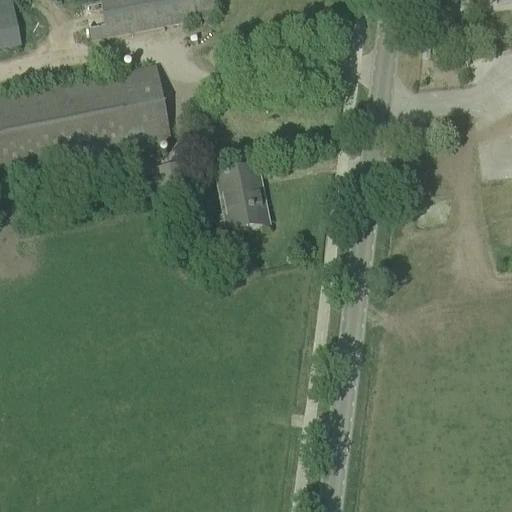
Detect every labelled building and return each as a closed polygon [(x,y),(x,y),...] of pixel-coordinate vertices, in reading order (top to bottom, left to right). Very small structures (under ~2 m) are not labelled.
[(88,0),(82,1),(89,45),(217,20),(212,0),(88,0)] [(0,55),(10,54),(2,9),(0,9),(0,55)] [(0,101),(0,181),(170,148),(154,71),(0,101)] [(182,168),(152,174),(157,196),(187,190),(182,168)] [(258,232),(258,231),(267,229),(263,211),(258,212),(250,174),(217,180),(221,200),(224,219),(229,218),(232,236),(245,233),(246,235),(258,232)]
